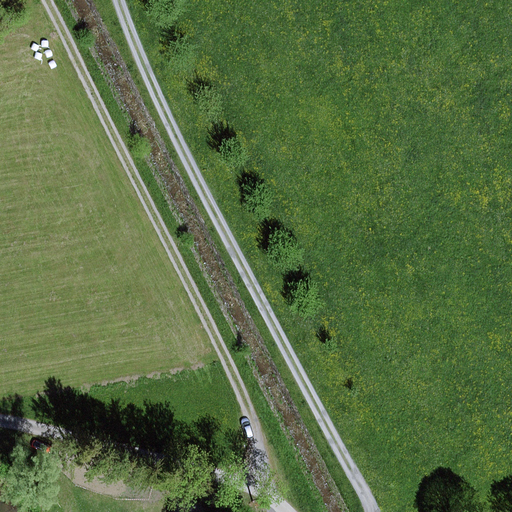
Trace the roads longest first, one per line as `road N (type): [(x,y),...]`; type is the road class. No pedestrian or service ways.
road 1 (track): [(121,0),(157,102),(378,511)]
road 2 (track): [(285,501),(47,0)]
road 3 (track): [(0,418),(285,501),(295,511)]
